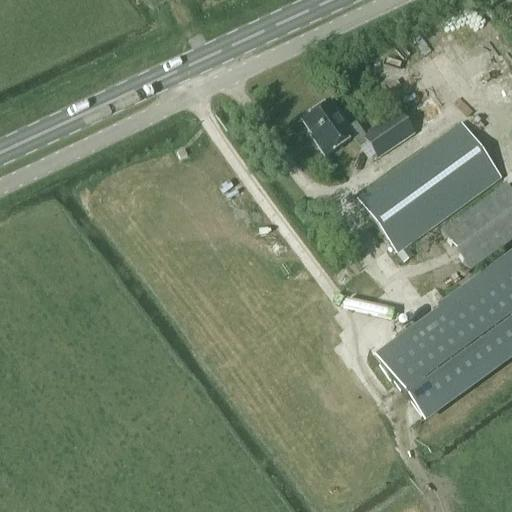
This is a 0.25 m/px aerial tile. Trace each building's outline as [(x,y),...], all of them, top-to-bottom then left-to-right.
[(345,131),(327,105),(300,124),(314,144),(313,145),(323,159),(351,140),(357,150),(365,145),(360,139),(362,137),(353,125),(345,131)] [(360,139),(365,145),(376,161),(413,136),(397,113),(362,137),(360,139)] [(396,255),(499,180),(460,127),(357,202),(396,255)] [(469,273),(511,241),(511,198),(504,188),(441,234),(469,273)] [(511,255),(374,356),(422,421),(511,355),(511,255)]
